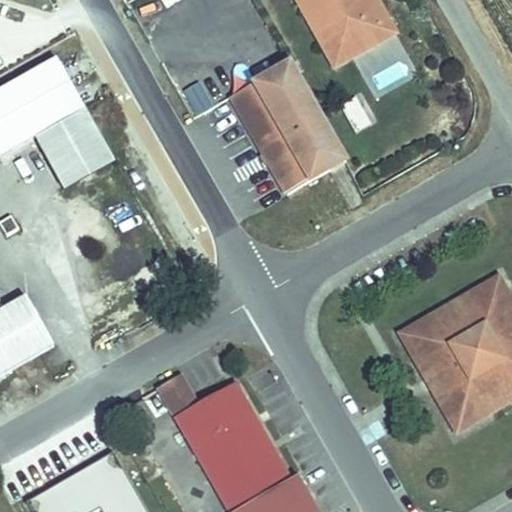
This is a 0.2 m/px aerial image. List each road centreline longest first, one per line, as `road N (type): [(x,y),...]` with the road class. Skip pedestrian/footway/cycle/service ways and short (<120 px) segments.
road 1 (residential): [(93,0),(262,295)]
road 2 (residential): [(262,295),(0,441)]
road 3 (residential): [(511,154),(262,295)]
road 4 (residential): [(262,295),(386,511)]
road 5 (residential): [(511,117),(444,0)]
